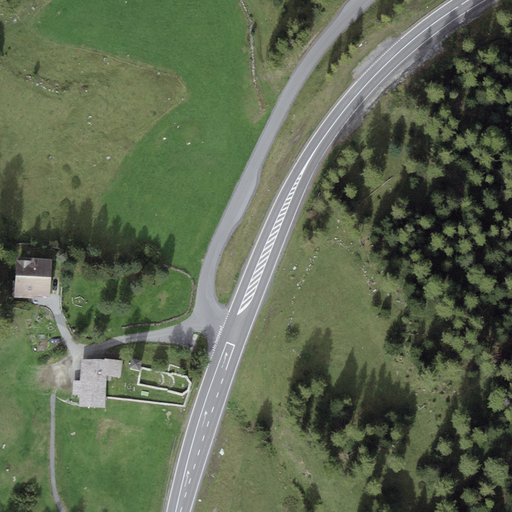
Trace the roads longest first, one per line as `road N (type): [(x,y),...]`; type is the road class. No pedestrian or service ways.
road 1 (primary): [(468,0),(380,69),(319,143),(236,331)]
road 2 (residential): [(366,0),(306,65),(211,258),(209,313),(236,331)]
road 3 (primary): [(236,331),(179,511)]
